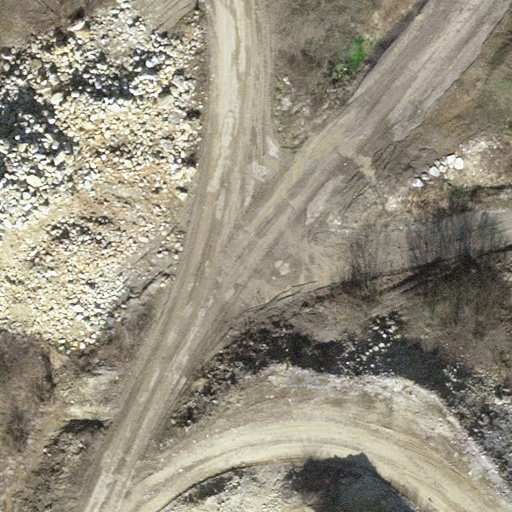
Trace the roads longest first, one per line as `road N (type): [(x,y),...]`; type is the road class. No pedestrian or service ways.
road 1 (track): [(511,227),(465,231),(213,320),(146,511)]
road 2 (track): [(237,0),(287,152),(213,320)]
